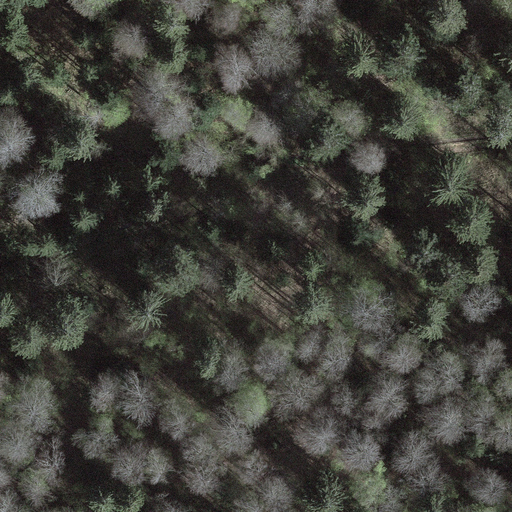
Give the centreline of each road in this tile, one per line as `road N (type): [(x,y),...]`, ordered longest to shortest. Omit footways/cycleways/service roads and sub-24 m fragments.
road 1 (track): [(0,108),(136,158),(336,161),(511,138)]
road 2 (track): [(0,292),(226,190),(336,161)]
